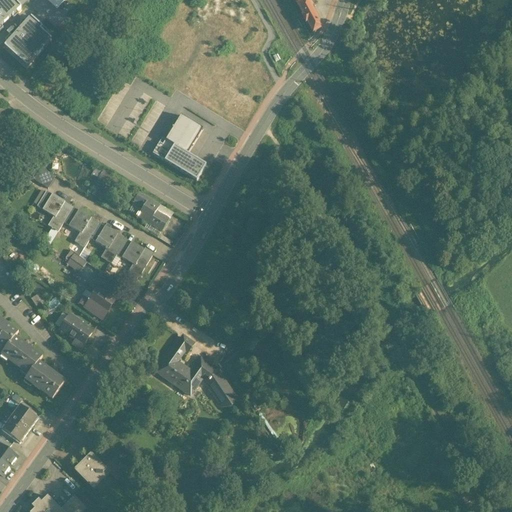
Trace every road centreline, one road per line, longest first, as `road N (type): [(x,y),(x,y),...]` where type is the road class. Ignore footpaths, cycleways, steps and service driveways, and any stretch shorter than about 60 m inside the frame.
road 1 (tertiary): [(186,261),(3,511)]
road 2 (tertiary): [(344,0),(328,42),(277,102),(211,216)]
road 3 (residential): [(211,216),(48,117),(0,78)]
road 4 (residential): [(186,261),(79,197)]
